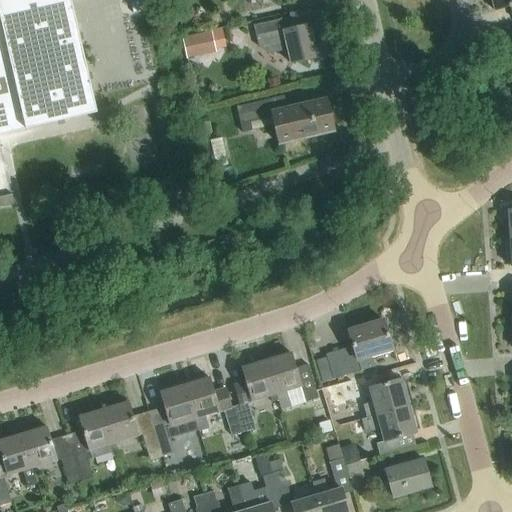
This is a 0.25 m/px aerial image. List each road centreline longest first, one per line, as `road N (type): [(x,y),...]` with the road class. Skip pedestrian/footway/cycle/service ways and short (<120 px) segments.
road 1 (residential): [(0,404),(273,324),(350,288),(418,242)]
road 2 (residential): [(489,508),(418,242)]
road 3 (residential): [(418,242),(384,95)]
road 4 (residential): [(384,95),(451,51),(453,0)]
